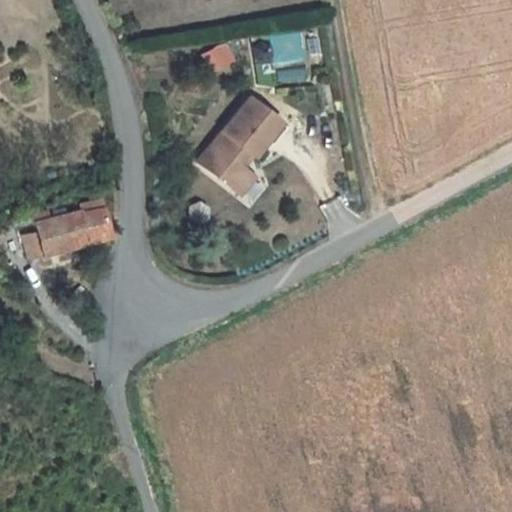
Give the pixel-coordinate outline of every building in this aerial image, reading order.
[(271,119),(246,99),(195,161),(230,191),(244,173),(232,164),(226,159),(239,145),(245,150),(253,157),(263,144),(254,137),(271,119)] [(278,125),(271,119),(254,137),(263,144),(278,125)] [(239,145),(226,159),(232,164),(245,150),(239,145)] [(251,179),(244,173),(230,191),(236,196),(251,179)] [(21,261),(83,245),(101,240),(106,238),(97,201),(74,206),(76,212),(28,224),(29,234),(14,238),(21,261)] [(101,240),(83,245),(85,253),(104,248),(101,240)]
